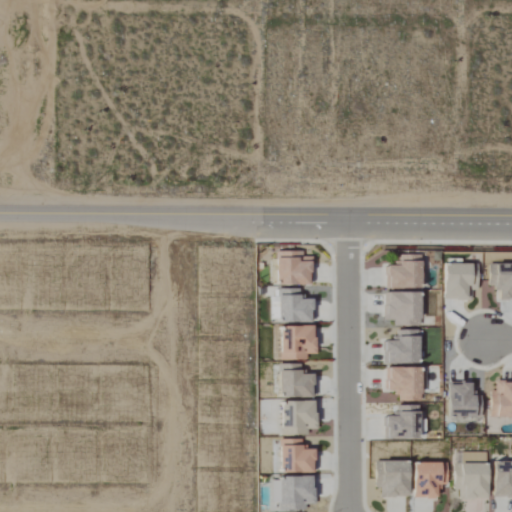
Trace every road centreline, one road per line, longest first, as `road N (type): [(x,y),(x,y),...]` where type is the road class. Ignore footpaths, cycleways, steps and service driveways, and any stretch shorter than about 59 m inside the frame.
road 1 (tertiary): [(511,226),(0,224)]
road 2 (residential): [(347,227),(351,511)]
road 3 (residential): [(172,227),(173,511)]
road 4 (residential): [(0,511),(173,509)]
road 5 (residential): [(172,340),(0,340)]
